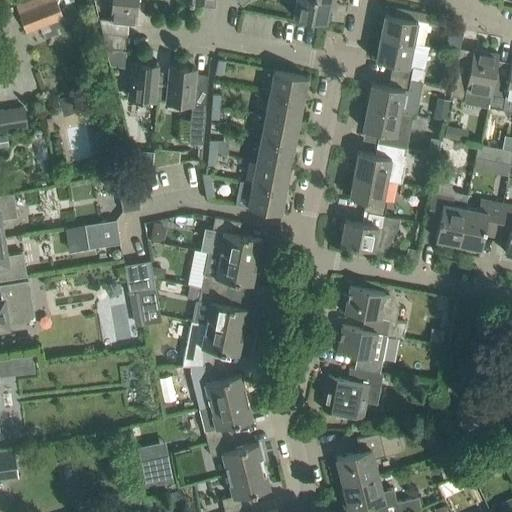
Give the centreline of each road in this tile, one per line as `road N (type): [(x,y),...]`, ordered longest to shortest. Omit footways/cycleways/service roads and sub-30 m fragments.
road 1 (residential): [(325,511),(307,476),(289,388),(318,263)]
road 2 (residential): [(318,263),(305,224),(345,62)]
road 3 (residential): [(511,296),(318,263)]
road 4 (residential): [(345,62),(221,41)]
